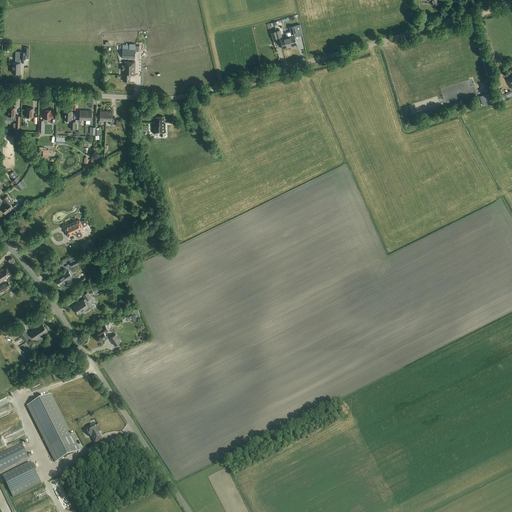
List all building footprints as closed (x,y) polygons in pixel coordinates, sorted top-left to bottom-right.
[(291,36),(294,35),(293,34),(297,33),(296,31),(299,30),(298,25),(295,26),(295,25),(289,27),(291,34),(291,36)] [(280,39),(282,38),(282,37),(280,30),(277,30),(277,29),(274,30),(274,31),(270,32),(272,39),(279,37),(280,39)] [(294,35),(291,36),(286,37),(289,47),(297,45),(294,35)] [(286,37),(282,38),(280,39),(283,49),(289,47),(286,37)] [(122,45),(122,58),(135,58),(135,51),(139,52),(139,46),(135,46),(135,44),(129,44),(129,46),(122,45)] [(12,63),(12,73),(20,73),(20,59),(26,59),(26,54),(29,55),(29,48),(24,47),(23,52),(16,52),(15,63),(12,63)] [(123,61),(123,65),(121,65),(121,70),(123,70),(123,81),(130,81),(130,75),(135,76),(135,62),(123,61)] [(497,82),(495,83),(500,94),(503,93),(497,82)] [(502,95),(505,100),(511,96),(511,91),(511,90),(502,95)] [(489,93),(480,97),(482,102),(491,99),(489,93)] [(5,115),(5,120),(16,120),(15,128),(20,128),(20,116),(15,116),(15,107),(8,107),(8,115),(5,115)] [(51,110),(44,110),(44,120),(39,120),(39,131),(44,131),(44,123),(47,124),(48,119),(51,119),(51,117),(53,118),(53,113),(51,113),(51,110)] [(100,111),(100,114),(96,114),(96,119),(100,119),(100,121),(99,121),(99,125),(101,125),(101,121),(105,121),(106,111),(100,111)] [(152,123),(152,133),(165,132),(165,122),(164,122),(164,117),(155,117),(155,123),(152,123)] [(9,175),(13,179),(18,176),(14,171),(9,175)] [(6,204),(1,208),(5,213),(13,207),(11,203),(13,202),(8,195),(7,196),(2,199),(6,204)] [(64,227),(68,236),(73,234),(75,233),(77,237),(79,238),(81,237),(82,234),(80,230),(84,229),(83,227),(87,225),(88,223),(87,221),(84,220),(80,222),(80,220),(69,225),(64,227)] [(111,234),(102,239),(104,244),(114,239),(111,234)] [(79,240),(74,243),(78,251),(83,249),(79,240)] [(70,263),(72,267),(80,263),(78,258),(70,263)] [(11,275),(7,268),(2,270),(0,270),(0,283),(7,278),(7,277),(11,275)] [(67,281),(72,277),(68,270),(60,276),(60,277),(56,280),(60,286),(61,287),(62,288),(68,283),(67,281)] [(0,292),(11,286),(8,283),(7,284),(6,283),(0,286),(0,292)] [(85,312),(94,307),(91,302),(92,301),(90,298),(91,298),(88,292),(83,295),(85,299),(84,300),(79,303),(73,307),(78,314),(84,310),(85,312)] [(25,332),(26,331),(22,323),(3,332),(6,337),(12,334),(14,338),(20,335),(24,341),(29,338),(30,339),(32,337),(34,340),(38,337),(40,339),(43,337),(41,335),(47,331),(47,330),(46,328),(45,329),(42,324),(30,332),(30,333),(28,335),(25,332)] [(107,337),(105,333),(109,330),(105,324),(96,330),(97,331),(99,334),(95,336),(99,342),(107,337)] [(109,338),(115,346),(121,342),(115,334),(109,338)] [(79,451),(74,440),(72,436),(70,436),(49,395),(27,406),(55,462),(79,451)] [(95,443),(100,440),(101,440),(98,435),(97,433),(100,431),(96,423),(86,428),(90,436),(91,436),(95,443)] [(0,472),(28,458),(21,444),(0,454),(0,472)] [(30,463),(2,477),(13,497),(41,483),(30,463)]
